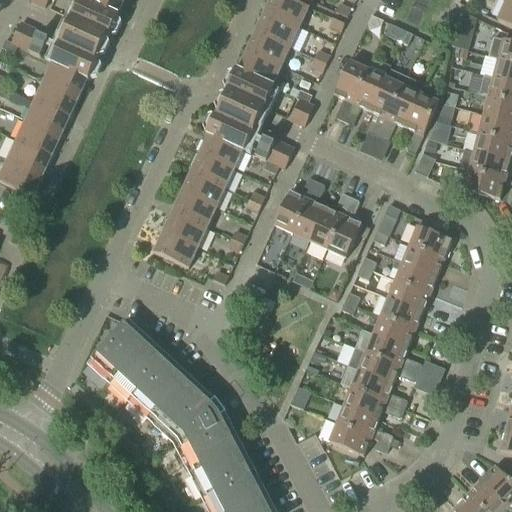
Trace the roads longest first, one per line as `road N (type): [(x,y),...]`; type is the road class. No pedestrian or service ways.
road 1 (residential): [(378,511),(443,465),(492,276),(484,246)]
road 2 (residential): [(214,345),(306,142)]
road 3 (residential): [(484,246),(428,201),(306,142)]
road 4 (residential): [(104,277),(197,94)]
road 5 (residential): [(315,511),(274,430),(214,345)]
road 6 (residential): [(28,431),(104,277)]
road 7 (residential): [(129,63),(0,8)]
road 8 (residential): [(214,345),(104,277)]
